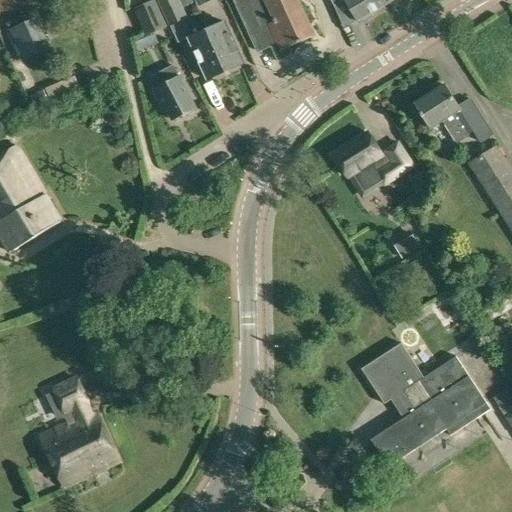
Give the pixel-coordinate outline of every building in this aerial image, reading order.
[(153,0),(135,9),(147,36),(167,27),(155,0),(153,0)] [(158,0),(170,26),(189,17),(182,1),(180,0),(158,0)] [(235,0),(259,51),(272,45),(276,53),(315,35),(303,8),(302,9),(298,0),(235,0)] [(391,2),(389,0),(332,0),(335,4),(342,0),(345,0),(357,21),(391,2)] [(217,44),(229,70),(244,63),(226,22),(218,26),(214,16),(204,20),(208,30),(206,31),(212,46),(217,44)] [(44,45),(33,21),(12,31),(23,55),(44,45)] [(212,46),(206,31),(190,38),(208,79),(229,70),(217,44),(212,46)] [(47,47),(33,54),(41,68),(54,61),(47,47)] [(166,105),(173,119),(183,114),(186,115),(193,112),(194,108),(196,108),(181,77),(180,78),(174,66),(153,76),(159,88),(155,90),(163,107),(166,105)] [(417,103),(432,127),(444,119),(459,142),(475,132),(483,145),(495,137),(473,101),(460,109),(445,85),(417,103)] [(45,91),(32,96),(37,106),(49,101),(45,91)] [(335,155),(349,176),(372,162),(386,184),(414,165),(399,142),(382,153),(370,133),(335,155)] [(0,157),(0,233),(11,252),(62,222),(18,147),(0,157)] [(472,163),(511,227),(511,169),(498,147),(472,163)] [(408,233),(392,242),(403,263),(420,253),(408,233)] [(511,308),(511,307),(508,300),(487,312),(492,320),(511,308)] [(363,369),(386,404),(390,401),(402,420),(373,440),(390,466),(448,428),(452,434),(491,409),(457,357),(425,378),(402,343),(363,369)] [(42,437),(66,487),(120,461),(97,412),(90,416),(85,405),(88,404),(76,378),(55,388),(66,413),(74,410),(79,419),(42,437)] [(511,511),(511,482),(487,438),(414,479),(433,511),(511,511)]
